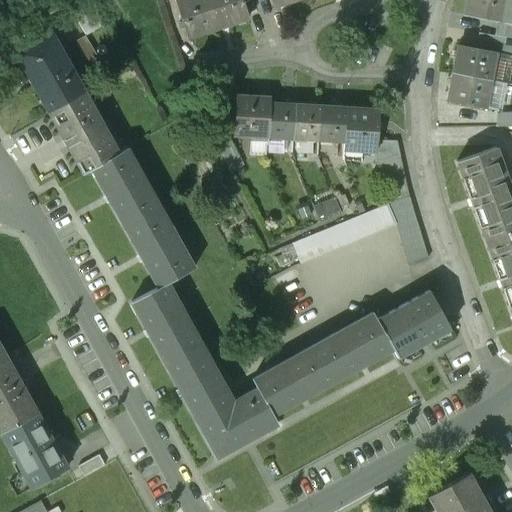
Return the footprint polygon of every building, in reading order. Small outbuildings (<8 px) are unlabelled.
[(217,28),(207,0),(176,0),(175,0),(187,38),(217,28)] [(247,19),(241,0),(207,0),(217,28),(247,19)] [(511,0),(466,0),(464,15),(498,22),(500,22),(500,20),(511,22),(511,0)] [(479,34),(476,49),(511,55),(511,22),(500,20),(500,22),(498,22),(495,37),(479,34)] [(51,33),(14,53),(48,113),(84,93),(51,33)] [(457,45),(452,74),(506,84),(509,84),(511,67),(511,55),(476,49),(457,45)] [(452,74),(447,102),(500,112),(506,84),(452,74)] [(84,93),(48,113),(82,173),(90,169),(118,153),(84,93)] [(267,137),(270,104),(270,99),(235,96),(233,135),(267,137)] [(292,138),(294,105),(270,104),(267,137),(292,138)] [(318,140),(320,107),(294,105),(292,138),(318,140)] [(344,142),(346,109),(320,107),(318,140),(344,142)] [(377,141),(379,111),(346,109),(344,142),(343,150),(376,152),(377,141)] [(511,113),(497,114),(497,127),(511,126),(511,113)] [(211,137),(231,172),(243,165),(226,134),(212,132),(211,137)] [(377,141),(376,152),(375,162),(385,204),(291,243),(300,264),(395,224),(408,266),(428,260),(407,195),(395,142),(377,141)] [(511,197),(494,148),(456,161),(487,249),(511,239),(511,197)] [(118,153),(90,169),(124,229),(161,209),(127,149),(118,153)] [(161,209),(124,229),(157,288),(168,283),(194,268),(161,209)] [(511,239),(487,249),(511,316),(511,239)] [(157,288),(130,303),(164,363),(201,343),(168,283),(157,288)] [(375,320),(392,350),(397,358),(450,329),(429,291),(375,320)] [(372,313),(312,346),(332,383),(392,350),(375,320),(372,313)] [(305,325),(245,358),(252,372),(313,338),(305,325)] [(201,343),(164,363),(195,421),(232,401),(201,343)] [(252,379),(256,387),(272,416),(332,383),(312,346),(252,379)] [(0,361),(0,432),(0,433),(36,414),(5,357),(4,358),(0,361)] [(232,401),(195,421),(216,458),(277,425),(272,416),(256,387),(232,401)] [(30,487),(66,467),(36,414),(0,433),(30,487)] [(83,477),(103,466),(98,456),(78,467),(83,477)] [(427,496),(435,511),(489,511),(468,473),(427,496)] [(46,511),(40,501),(18,511),(46,511)]
